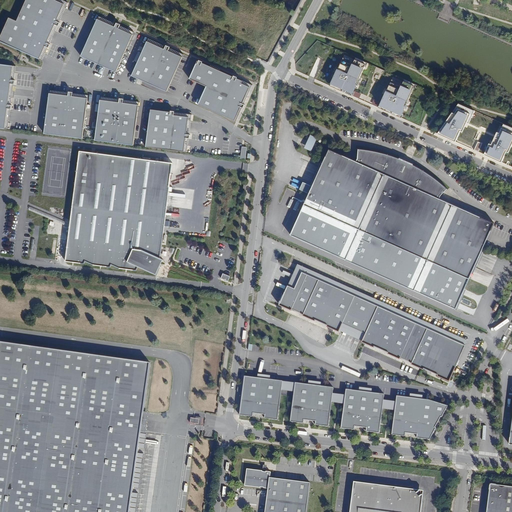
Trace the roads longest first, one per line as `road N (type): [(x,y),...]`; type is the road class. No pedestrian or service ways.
road 1 (residential): [(227,428),(279,73)]
road 2 (residential): [(279,73),(511,176)]
road 3 (residential): [(466,460),(227,428)]
road 4 (residential): [(466,460),(478,375),(511,313)]
